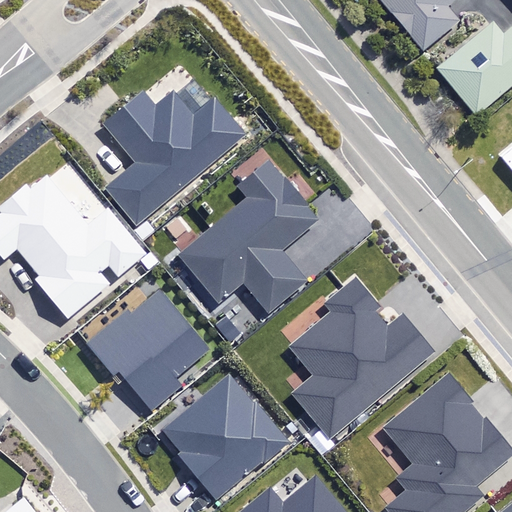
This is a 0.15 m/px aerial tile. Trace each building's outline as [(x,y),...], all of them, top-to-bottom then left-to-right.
[(460,4),(456,0),(379,0),(426,55),(461,25),(451,13),(460,4)] [(492,27),(438,73),(476,119),(511,89),(511,31),(502,40),(492,27)] [(151,105),(137,89),(99,121),(133,161),(106,185),(138,222),(241,134),(209,97),(189,114),(169,90),(151,105)] [(314,219),(264,157),(233,182),(244,195),(174,252),(214,302),(239,282),(264,312),(302,281),(277,250),(314,219)] [(105,282),(96,270),(104,263),(113,275),(141,252),(69,164),(49,180),(41,171),(26,183),(23,180),(0,198),(0,256),(13,246),(36,273),(32,277),(64,316),(105,282)] [(397,313),(382,326),(367,308),(373,303),(351,279),(320,306),(325,312),(286,346),(311,374),(288,394),(326,437),(427,348),(397,313)] [(203,347),(155,286),(128,307),(126,304),(83,338),(112,374),(118,369),(147,407),(177,383),(170,373),(203,347)] [(282,441),(225,373),(157,429),(214,498),(282,441)] [(508,451),(442,374),(380,428),(409,461),(393,476),(403,488),(381,507),(385,511),(455,511),(476,495),(468,486),(508,451)] [(344,511),(311,474),(278,502),(266,487),(236,511),(344,511)] [(38,511),(26,496),(6,511),(38,511)] [(511,511),(511,497),(495,511),(511,511)]
